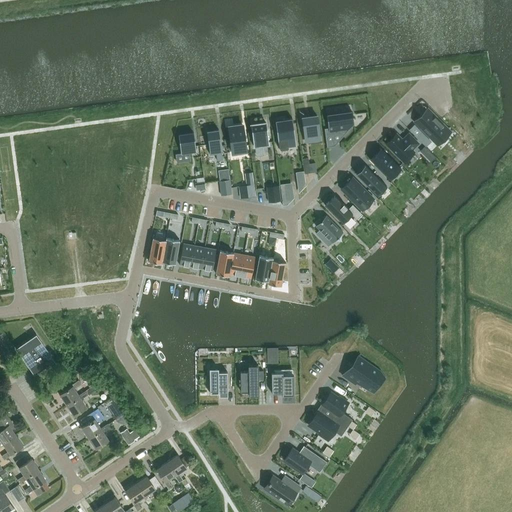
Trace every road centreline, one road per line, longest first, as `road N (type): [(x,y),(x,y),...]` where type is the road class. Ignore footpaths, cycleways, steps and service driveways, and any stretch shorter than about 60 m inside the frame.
road 1 (residential): [(291,216),(155,190),(130,296)]
road 2 (residential): [(435,88),(417,91),(291,216)]
road 3 (residential): [(301,409),(256,473),(215,410)]
road 4 (residential): [(130,296),(121,351),(170,425)]
road 5 (residential): [(81,490),(13,388)]
